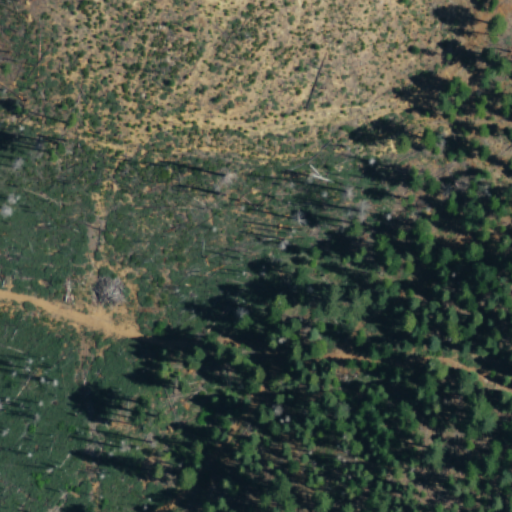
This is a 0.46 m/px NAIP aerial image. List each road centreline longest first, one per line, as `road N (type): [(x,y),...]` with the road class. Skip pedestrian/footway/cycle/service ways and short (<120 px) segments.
road 1 (track): [(511,213),(411,250),(259,360)]
road 2 (track): [(259,360),(240,345),(143,338),(0,293)]
road 3 (track): [(511,383),(438,364),(259,360)]
road 4 (track): [(259,360),(258,392),(234,431),(204,467),(135,511)]
